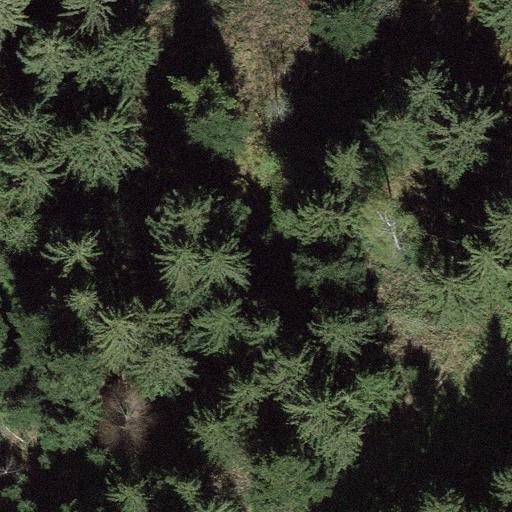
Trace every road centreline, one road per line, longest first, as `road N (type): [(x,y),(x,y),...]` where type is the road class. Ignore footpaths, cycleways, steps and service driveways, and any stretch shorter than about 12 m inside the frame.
road 1 (track): [(511,352),(371,477),(346,511)]
road 2 (track): [(511,480),(371,477)]
